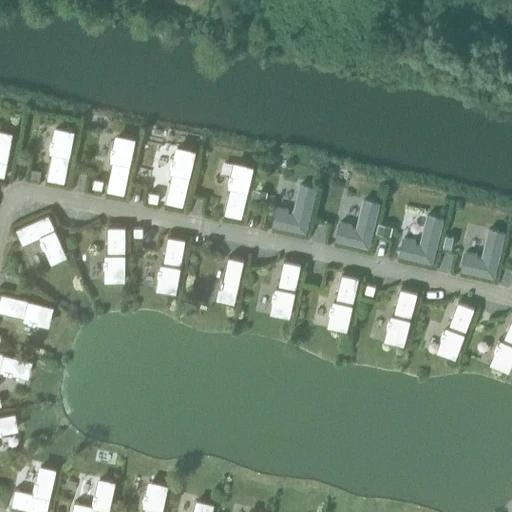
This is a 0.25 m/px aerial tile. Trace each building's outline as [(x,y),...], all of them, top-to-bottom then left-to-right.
[(64,182),(75,126),(55,123),(53,135),(51,135),(50,143),(51,143),(50,148),(53,149),(47,179),(64,182)] [(0,173),(2,174),(10,132),(0,129),(0,173)] [(135,142),(114,138),(102,184),(123,187),(135,142)] [(159,198),(180,203),(192,159),(173,153),(159,198)] [(239,173),(209,163),(201,198),(238,203),(239,173)] [(271,226),(305,234),(315,187),(298,183),(292,213),(287,212),(288,210),(275,207),(271,226)] [(334,240),(368,249),(380,202),(363,198),(355,228),(351,227),(351,224),(339,221),(334,240)] [(398,256),(432,264),(443,218),(426,213),(419,243),(414,242),(415,239),(402,236),(398,256)] [(50,262),(66,255),(48,214),(15,229),(22,244),(39,236),(40,239),(39,240),(43,247),(44,247),(50,262)] [(104,259),(104,267),(105,267),(105,280),(125,280),(125,226),(107,226),(107,254),(105,254),(105,259),(104,259)] [(460,271),(494,278),(504,231),(487,228),(481,258),(476,257),(477,254),(464,251),(460,271)] [(167,236),(163,263),(160,263),(159,267),(157,275),(158,275),(156,288),(176,292),(184,239),(167,236)] [(216,298),(234,302),(243,259),(228,255),(223,280),(221,279),(220,287),(218,287),(216,298)] [(270,312),(289,316),(300,263),(283,260),(278,287),(275,286),(274,291),(273,291),(272,299),(270,312)] [(346,330),(358,277),(341,274),(335,300),(333,300),(332,304),(331,304),(329,312),(330,312),(327,325),(346,330)] [(34,315),(41,286),(8,280),(2,309),(34,315)] [(384,339),(403,344),(416,292),(400,288),(393,314),(390,313),(389,318),(388,318),(386,326),(387,326),(384,339)] [(474,307),(457,301),(448,326),(445,326),(444,330),(443,330),(440,337),(441,338),(436,350),(455,357),(474,307)] [(511,361),(511,319),(503,340),(500,339),(498,344),(498,343),(494,351),(495,351),(490,363),(508,371),(511,361)] [(10,372),(27,376),(31,359),(0,351),(0,369),(2,370),(2,371),(10,373),(10,372)] [(14,412),(0,414),(0,433),(1,433),(1,432),(18,429),(14,412)] [(11,504),(46,511),(55,468),(38,464),(35,480),(34,480),(32,489),(33,489),(32,492),(14,488),(11,504)] [(71,511),(108,511),(116,481),(98,477),(95,494),(94,494),(92,502),(93,502),(92,505),(74,501),(71,511)] [(143,511),(161,511),(168,485),(148,480),(145,493),(144,493),(143,501),(144,501),(142,506),(145,506),(143,511)] [(211,511),(214,503),(195,499),(193,511),(194,511),(211,511)]
